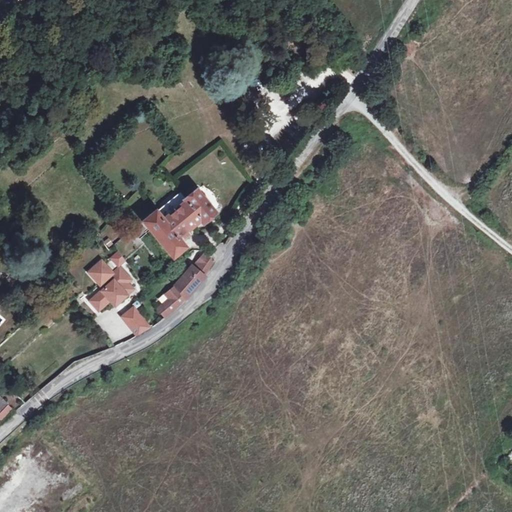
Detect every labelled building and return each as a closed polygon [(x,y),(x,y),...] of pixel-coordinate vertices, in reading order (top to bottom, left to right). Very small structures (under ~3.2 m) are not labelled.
[(163,221),(156,212),(144,221),(152,231),(173,256),(184,247),(181,243),(185,241),(182,238),(188,233),(186,230),(201,218),(203,222),(215,212),(197,190),(185,200),(187,201),(163,221)] [(180,193),(156,212),(163,221),(187,201),(185,200),(180,193)] [(205,253),(197,261),(207,271),(214,261),(205,253)] [(88,271),(100,285),(102,283),(105,287),(95,296),(103,306),(110,300),(115,305),(133,289),(127,282),(131,279),(119,266),(113,273),(101,260),(88,271)] [(170,299),(159,309),(166,316),(177,307),(185,299),(204,276),(207,271),(197,261),(192,266),(176,284),(175,286),(178,290),(169,298),(170,299)] [(103,306),(95,296),(89,301),(98,310),(103,306)] [(137,308),(135,306),(122,316),(132,328),(145,319),(137,308)] [(145,319),(132,328),(137,335),(151,326),(145,319)]
